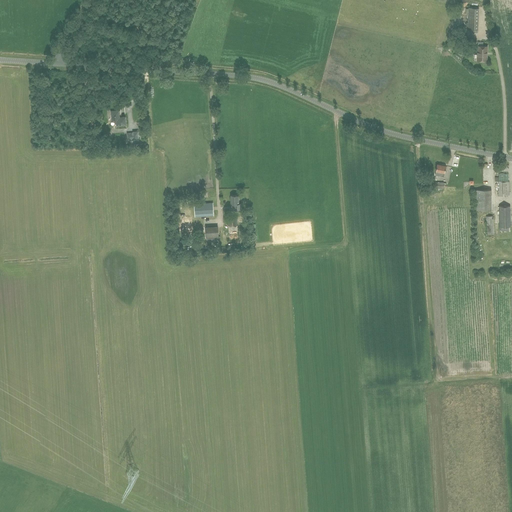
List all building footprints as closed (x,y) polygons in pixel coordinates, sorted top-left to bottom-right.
[(478,29),(479,8),(469,8),(469,9),(466,8),(466,15),(468,15),(468,22),(466,22),(466,26),(468,26),(468,29),(478,29)] [(487,61),(487,46),(477,46),(477,61),(487,61)] [(120,117),(119,110),(111,111),(112,122),(116,121),(116,126),(126,125),(126,117),(120,117)] [(138,139),(138,131),(133,132),(133,133),(128,133),(128,140),(134,139),(138,139)] [(442,165),(437,164),(436,171),(435,175),(444,176),(445,173),(446,166),(445,166),(445,165),(442,164),(442,165)] [(444,188),(444,186),(446,186),(447,183),(444,183),(444,182),(437,182),(437,179),(434,179),(434,188),(444,188)] [(509,182),(499,181),(499,182),(496,182),(496,185),(499,185),(498,195),(509,195),(509,182)] [(477,210),(492,209),(491,186),(476,187),(477,210)] [(239,204),(239,195),(231,195),(231,204),(234,204),(234,210),(242,210),(241,204),(239,204)] [(499,227),(510,226),(510,206),(499,206),(499,227)] [(194,219),(214,216),(214,212),(216,211),(216,208),(193,211),(194,219)] [(184,234),(192,234),(190,213),(183,214),(184,234)] [(487,234),(494,234),(493,216),(486,216),(487,234)] [(228,226),(238,226),(237,217),(228,217),(228,226)] [(204,225),(207,236),(219,233),(216,222),(204,225)]
